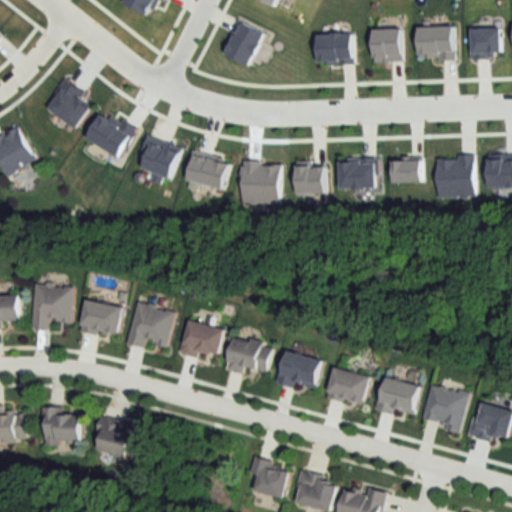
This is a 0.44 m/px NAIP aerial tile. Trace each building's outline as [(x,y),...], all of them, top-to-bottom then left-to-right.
[(0,134),(0,135),(2,138),(0,138),(0,158),(0,159),(8,176),(37,162),(20,125),(0,134)] [(34,327),(52,328),(52,320),(73,321),(75,286),(37,284),(34,327)] [(23,320),(23,293),(0,293),(0,327),(3,327),(3,320),(23,320)] [(88,299),(83,330),(121,337),(126,306),(88,299)] [(168,347),(177,311),(139,302),(129,343),(146,348),(148,342),(168,347)] [(198,357),(200,350),(221,355),(227,327),(190,319),(183,353),(198,357)] [(236,336),(230,370),(245,373),(246,366),(269,370),(274,343),(236,336)] [(282,381),(317,389),(324,358),(288,351),(282,381)] [(367,404),(373,375),(336,368),(330,397),(367,404)] [(510,442),(511,433),(511,408),(481,401),(474,434),(510,442)] [(83,440),(84,414),(64,413),(64,407),(46,406),(45,440),(83,440)] [(0,441),(30,440),(28,407),(0,407),(0,441)] [(136,462),(143,435),(122,430),(125,420),(103,415),(97,436),(104,438),(100,453),(136,462)] [(256,491),(285,498),(292,470),(272,465),(273,460),(256,456),(252,472),(260,474),(256,491)] [(340,477),(302,472),(298,504),(336,509),(340,477)] [(384,511),(389,493),(349,484),(342,511),(384,511)]
